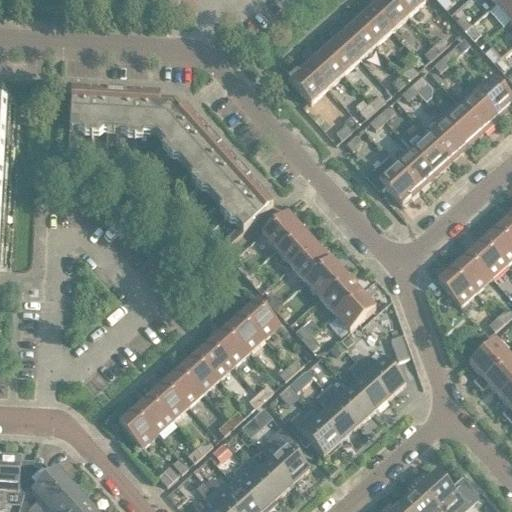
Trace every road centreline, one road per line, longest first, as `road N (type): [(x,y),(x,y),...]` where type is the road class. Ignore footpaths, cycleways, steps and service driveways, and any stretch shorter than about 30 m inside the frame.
road 1 (residential): [(400,270),(201,56)]
road 2 (residential): [(51,368),(56,242),(96,243),(152,309)]
road 3 (residential): [(201,56),(0,42)]
road 4 (residential): [(448,415),(400,270)]
road 5 (residential): [(511,171),(400,270)]
road 6 (residential): [(343,511),(448,415)]
road 7 (residential): [(140,511),(67,430),(48,423)]
road 8 (residential): [(152,309),(83,370),(51,368)]
